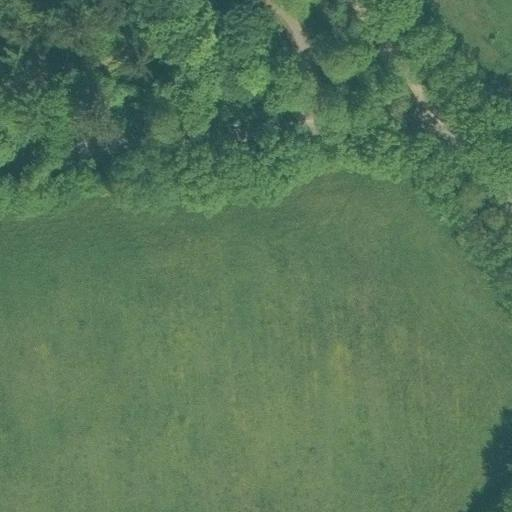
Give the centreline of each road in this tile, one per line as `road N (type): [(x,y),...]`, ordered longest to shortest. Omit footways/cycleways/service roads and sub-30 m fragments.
road 1 (unclassified): [(511,202),(476,154),(441,125),(410,118),(0,156)]
road 2 (track): [(441,125),(350,0)]
